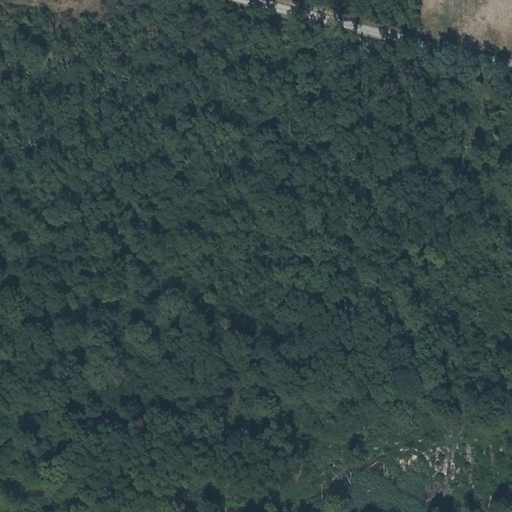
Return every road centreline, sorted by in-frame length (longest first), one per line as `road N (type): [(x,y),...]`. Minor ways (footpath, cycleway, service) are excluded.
road 1 (track): [(0,437),(47,443),(104,413),(463,453),(511,481)]
road 2 (unclassified): [(263,0),(511,63)]
road 3 (track): [(0,171),(58,37),(94,0)]
